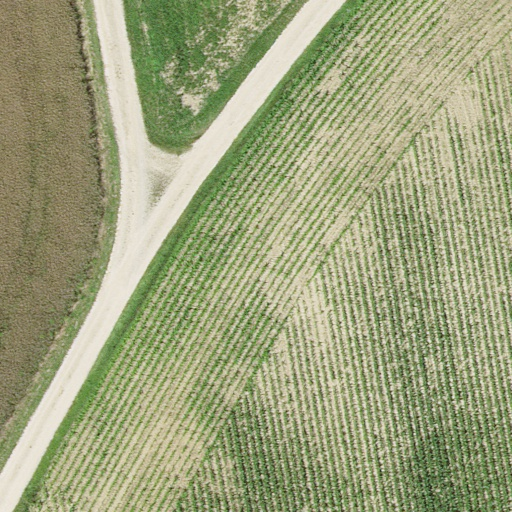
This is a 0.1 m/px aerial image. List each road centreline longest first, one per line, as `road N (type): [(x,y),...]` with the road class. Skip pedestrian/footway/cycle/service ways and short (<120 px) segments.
road 1 (track): [(0,500),(147,215)]
road 2 (track): [(147,215),(326,0)]
road 3 (track): [(147,215),(109,0)]
